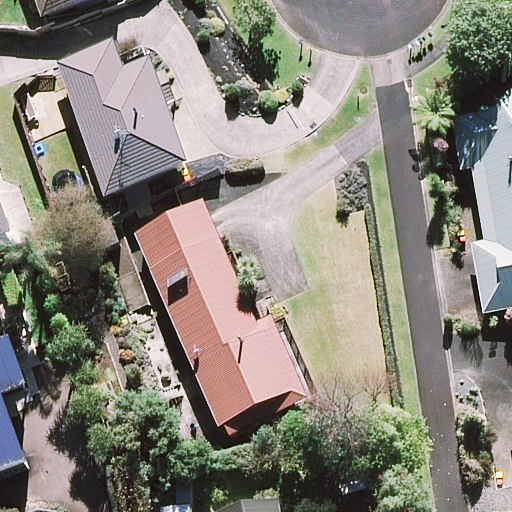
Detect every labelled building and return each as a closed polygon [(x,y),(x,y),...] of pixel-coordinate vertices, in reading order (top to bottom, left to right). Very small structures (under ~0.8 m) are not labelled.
[(32,0),(45,36),(126,9),(123,0),(32,0)] [(134,90),(125,62),(67,81),(110,214),(195,187),(161,82),(134,90)] [(511,100),(509,101),(511,121),(457,127),(462,177),(478,175),(486,243),(480,244),(488,322),(511,319),(511,100)] [(0,263),(18,258),(0,202),(0,263)] [(263,343),(209,217),(139,247),(203,395),(173,408),(189,447),(224,432),(231,448),(312,413),(279,336),(263,343)] [(0,501),(34,490),(10,420),(36,411),(20,366),(0,373),(0,501)]
